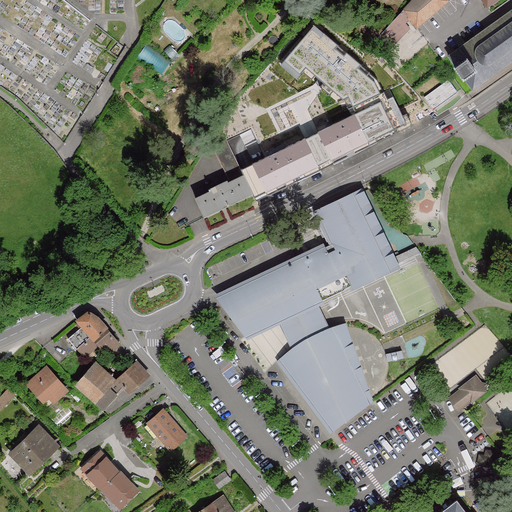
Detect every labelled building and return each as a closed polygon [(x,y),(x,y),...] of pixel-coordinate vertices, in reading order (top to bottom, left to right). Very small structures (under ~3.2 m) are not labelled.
[(417,28),(448,1),(447,0),(413,0),(387,28),(380,36),(387,43),(410,19),(417,28)] [(466,80),(466,79),(474,90),(511,62),(511,11),(450,56),(457,67),(456,67),(466,80)] [(316,26),(314,29),(323,37),(326,34),(316,26)] [(254,166),(243,172),(253,194),(255,197),(266,192),(267,195),(320,171),(318,166),(332,160),(333,164),(370,147),(368,144),(375,141),(377,144),(398,134),(397,130),(406,126),(400,111),(394,114),(388,101),(384,93),(383,94),(381,95),(375,84),(368,77),(370,75),(370,74),(326,34),(323,37),(314,29),(286,62),(301,76),(304,73),(308,69),(317,77),(319,80),(334,92),(344,101),(345,101),(349,99),(358,118),(348,123),(346,119),(328,128),(319,132),(303,140),(288,147),(269,156),(253,163),(254,166)] [(372,46),(378,51),(384,45),(379,39),(378,39),(372,46)] [(150,43),(141,53),(164,72),(173,61),(150,43)] [(378,51),(372,46),(363,56),(368,60),(369,60),(378,51)] [(298,80),(301,76),(286,62),(282,65),(298,80)] [(313,81),(317,77),(308,69),(304,73),(313,81)] [(370,75),(368,77),(375,84),(381,95),(383,94),(378,82),(370,75)] [(450,78),(426,95),(434,107),(459,90),(450,78)] [(334,92),(319,80),(316,84),(331,96),(334,92)] [(394,98),(388,101),(394,114),(400,111),(394,98)] [(352,117),(346,119),(348,123),(358,118),(349,99),(345,101),(352,117)] [(407,116),(403,118),(406,126),(397,130),(398,134),(412,127),(407,116)] [(317,128),(319,132),(328,128),(326,124),(317,128)] [(301,135),(286,143),(288,147),(303,140),(301,135)] [(207,216),(253,194),(243,172),(241,169),(227,140),(216,146),(215,146),(231,181),(229,183),(228,181),(210,189),(210,190),(210,192),(197,198),(205,216),(207,216)] [(267,151),(269,156),(288,147),(286,143),(267,151)] [(318,166),(320,171),(333,164),(332,160),(318,166)] [(241,169),(243,172),(254,166),(253,163),(241,169)] [(329,245),(220,296),(249,335),(281,320),(293,347),(291,348),(297,358),(296,367),(297,372),(299,381),(303,390),(308,396),(315,405),(334,431),(370,403),(336,331),(312,342),(309,336),(329,328),(317,303),(422,253),(417,246),(393,258),(390,259),(383,253),(380,240),(377,230),(370,219),(363,210),(363,201),(366,200),(362,192),(315,214),(329,245)] [(266,192),(255,197),(256,200),(267,195),(266,192)] [(393,258),(366,200),(363,201),(363,210),(370,219),(377,230),(380,240),(383,253),(390,259),(393,258)] [(91,336),(79,347),(94,365),(106,354),(94,340),(108,328),(98,317),(96,315),(92,313),(87,312),(78,320),(82,326),(91,336)] [(91,336),(82,326),(69,339),(78,348),(79,347),(91,336)] [(94,340),(106,354),(107,355),(109,353),(108,352),(117,343),(118,344),(121,341),(118,337),(117,339),(108,328),(94,340)] [(113,383),(96,402),(103,408),(124,386),(129,392),(149,374),(143,368),(137,360),(119,377),(113,383)] [(96,402),(113,383),(94,365),(78,381),(75,384),(96,402)] [(29,383),(44,401),(54,392),(59,398),(67,391),(67,390),(47,368),(29,383)] [(459,387),(475,400),(488,391),(482,384),(475,374),(459,387)] [(16,392),(11,386),(0,397),(0,408),(0,409),(16,392)] [(458,412),(475,400),(459,387),(449,397),(458,412)] [(54,392),(44,401),(49,407),(59,398),(54,392)] [(157,438),(160,435),(172,449),(187,437),(182,431),(180,432),(168,418),(169,417),(165,411),(164,411),(152,421),(146,426),(157,438)] [(13,453),(30,472),(57,446),(39,428),(13,453)] [(100,453),(87,466),(92,472),(89,474),(103,488),(104,487),(121,471),(110,460),(109,461),(100,453)] [(479,457),(478,465),(486,466),(487,460),(492,460),(493,453),(485,453),(485,458),(479,457)] [(92,472),(87,466),(84,468),(89,474),(92,472)] [(121,471),(104,487),(117,501),(120,498),(125,504),(139,491),(131,483),(132,482),(121,471)] [(225,473),(215,480),(221,488),(231,480),(225,473)] [(212,504),(217,511),(233,511),(223,496),(212,504)] [(120,498),(117,501),(122,507),(125,504),(120,498)] [(466,511),(466,510),(457,499),(440,511),(466,511)]
